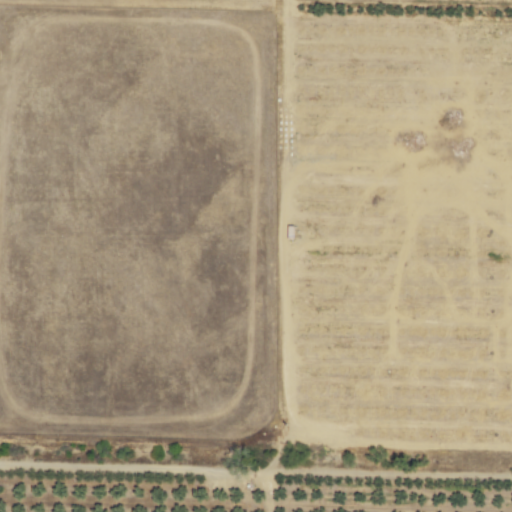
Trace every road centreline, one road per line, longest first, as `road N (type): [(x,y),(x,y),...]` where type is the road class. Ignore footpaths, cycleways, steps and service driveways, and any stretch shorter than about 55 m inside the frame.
road 1 (track): [(284,0),(279,230),(289,429),(266,472)]
road 2 (track): [(266,472),(0,466)]
road 3 (track): [(289,429),(355,444),(511,447)]
